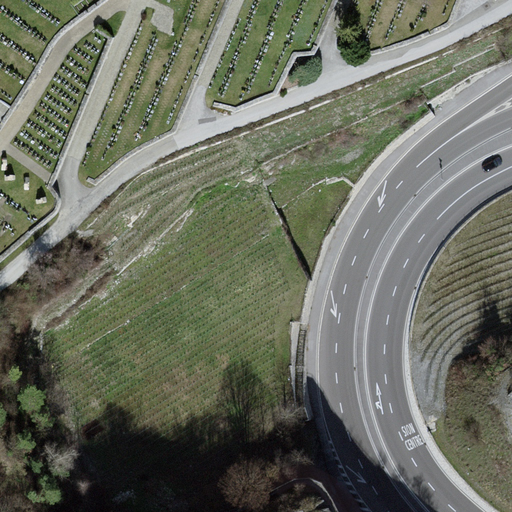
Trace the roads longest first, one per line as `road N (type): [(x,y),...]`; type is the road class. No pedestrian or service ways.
road 1 (secondary): [(415,166),(366,245),(341,329),(339,381),(353,450),(381,511)]
road 2 (secondary): [(451,511),(426,486),(391,424),(380,371),(387,289),(414,236)]
road 3 (secondary): [(414,236),(447,194),(511,156)]
road 4 (tertiary): [(511,86),(415,166)]
